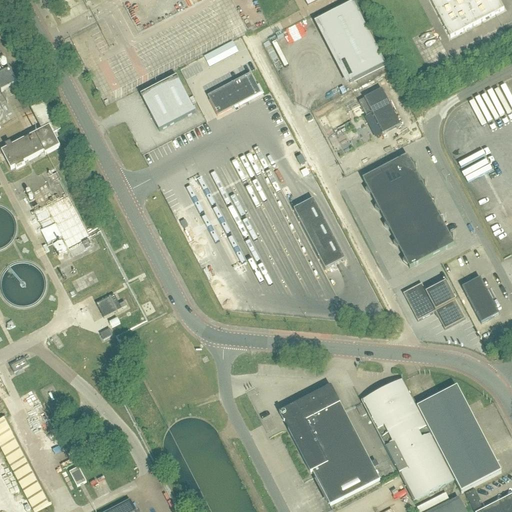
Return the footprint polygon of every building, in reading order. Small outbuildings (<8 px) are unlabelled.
[(429,0),(450,40),(496,16),(504,12),(498,0),(429,0)] [(398,9),(402,15),(412,10),(408,3),(398,9)] [(318,23),(350,85),(386,67),(354,4),(318,23)] [(0,90),(2,94),(18,85),(11,72),(0,77),(0,90)] [(218,118),(261,95),(251,76),(208,98),(218,118)] [(196,114),(177,78),(141,97),(159,133),(196,114)] [(377,138),(382,135),(383,137),(401,127),(382,91),(359,104),(377,138)] [(42,132),(12,148),(10,145),(6,147),(7,150),(2,153),(11,171),(15,169),(16,171),(26,166),(25,164),(44,154),(45,156),(60,148),(54,136),(61,132),(46,104),(32,111),(42,132)] [(306,165),(302,157),(297,160),(301,168),(306,165)] [(390,189),(417,175),(416,173),(416,166),(413,166),(408,157),(381,172),(390,189)] [(372,199),(390,189),(381,172),(363,181),(368,190),(366,192),(371,197),(372,199)] [(400,207),(427,193),(425,191),(426,190),(425,184),(422,184),(417,175),(390,189),(400,207)] [(195,195),(208,188),(203,178),(190,184),(195,195)] [(382,217),(400,207),(390,189),(372,199),(377,208),(375,210),(380,214),(382,217)] [(409,225),(436,210),(435,208),(434,201),(431,202),(427,193),(400,207),(409,225)] [(92,241),(69,196),(46,208),(46,207),(37,212),(37,211),(34,212),(59,260),(68,255),(69,256),(70,255),(73,259),(94,248),(91,241),(92,241)] [(345,262),(314,202),(294,212),(326,272),(345,262)] [(391,234),(409,225),(400,207),(382,217),(386,226),(384,228),(390,232),(391,234)] [(418,243),(445,228),(444,226),(444,219),(441,219),(436,210),(409,225),(418,243)] [(400,252),(418,243),(409,225),(391,234),(396,243),(394,245),(399,250),(400,252)] [(418,243),(428,261),(455,246),(454,244),(453,237),(450,237),(445,228),(418,243)] [(410,270),(428,261),(418,243),(400,252),(405,261),(403,263),(408,268),(409,267),(410,270)] [(482,326),(500,316),(481,280),(463,290),(482,326)] [(446,284),(427,295),(422,287),(422,286),(403,296),(404,297),(404,296),(418,323),(435,315),(437,320),(438,319),(445,331),(444,331),(445,332),(465,321),(446,284)] [(104,321),(122,311),(115,297),(97,307),(104,321)] [(104,342),(113,336),(110,330),(100,335),(104,342)] [(14,375),(29,368),(25,361),(10,368),(14,375)] [(454,480),(418,409),(404,382),(363,403),(413,501),(454,480)] [(307,402),(356,496),(381,483),(332,389),(328,391),(307,402)] [(460,494),(502,472),(494,457),(491,458),(486,448),(491,446),(488,441),(484,444),(479,434),(481,433),(458,389),(418,409),(454,480),(460,491),(459,492),(460,494)] [(332,509),(356,496),(307,402),(281,416),(312,475),(314,474),(332,509)] [(354,404),(345,409),(348,415),(357,410),(354,404)] [(4,416),(0,417),(0,449),(28,511),(29,511),(45,505),(4,416)] [(79,469),(70,474),(78,489),(87,484),(79,469)] [(474,511),(511,511),(511,497),(484,511),(483,511),(480,504),(481,503),(476,493),(475,491),(466,496),(474,511)] [(464,511),(459,500),(436,511),(464,511)] [(135,511),(131,503),(112,511),(135,511)]
